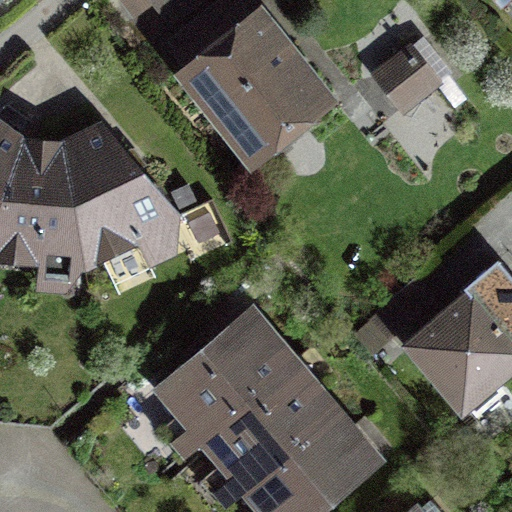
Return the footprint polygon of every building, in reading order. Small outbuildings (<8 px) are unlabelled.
[(326,100),(245,0),(221,0),(165,45),(254,157),(326,100)] [(412,47),(377,75),(403,108),(438,81),(412,47)] [(0,234),(30,150),(0,128),(0,234)] [(184,226),(107,135),(68,149),(97,295),(184,261),(184,226)] [(68,149),(30,150),(0,234),(0,274),(44,279),(40,303),(91,307),(97,295),(68,149)] [(418,282),(375,316),(390,335),(433,301),(418,282)] [(511,388),(511,328),(481,293),(411,355),(472,424),(511,388)] [(163,450),(172,460),(294,358),(253,310),(148,398),(180,436),(163,450)] [(212,497),(219,504),(335,406),(294,358),(172,460),(181,471),(200,454),(226,485),(212,497)] [(335,511),(387,468),(335,406),(219,504),(224,511),(242,497),(254,511),(335,511)]
